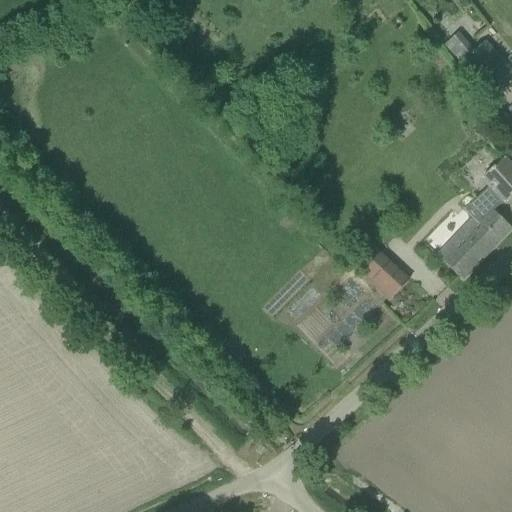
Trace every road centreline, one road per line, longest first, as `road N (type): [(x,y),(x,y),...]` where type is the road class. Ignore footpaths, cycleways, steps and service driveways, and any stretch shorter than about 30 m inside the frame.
road 1 (track): [(250,489),(0,220)]
road 2 (unclassified): [(275,492),(370,392),(511,265)]
